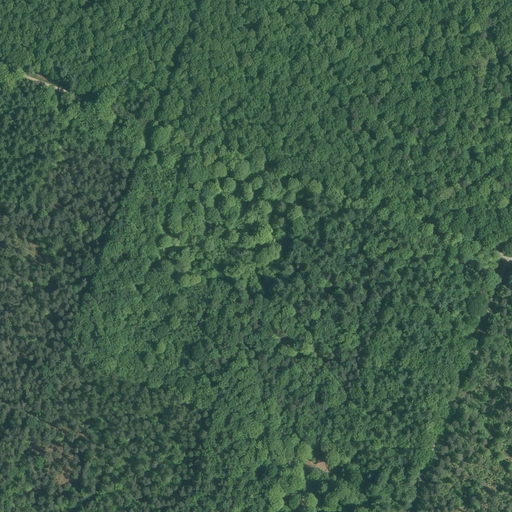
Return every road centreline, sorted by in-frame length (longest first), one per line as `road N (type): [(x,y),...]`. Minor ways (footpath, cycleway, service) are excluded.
road 1 (track): [(155,122),(95,254),(0,511)]
road 2 (track): [(510,256),(155,122)]
road 3 (track): [(510,256),(414,511)]
road 4 (track): [(155,122),(0,66)]
road 5 (track): [(204,0),(155,122)]
